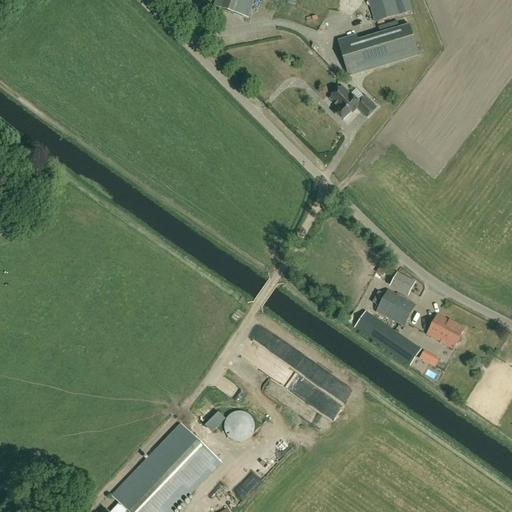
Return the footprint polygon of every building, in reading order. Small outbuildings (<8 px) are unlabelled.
[(248,18),(254,0),(215,0),(213,6),(248,18)] [(272,0),(270,6),(283,9),(285,0),(272,0)] [(409,0),(367,0),(374,23),(412,11),(409,0)] [(306,22),(311,10),(304,6),(298,19),(306,22)] [(348,77),(419,56),(409,24),(359,39),(357,34),(337,40),(348,77)] [(357,108),(367,118),(377,108),(365,96),(364,97),(356,89),(351,95),(350,94),(342,86),(329,99),(339,108),(334,112),(343,121),(351,112),(352,113),(357,108)] [(408,298),(417,282),(397,272),(388,288),(408,298)] [(376,312),(404,327),(416,305),(388,290),(376,312)] [(366,311),(356,327),(355,327),(355,328),(409,366),(410,365),(421,348),(366,311)] [(453,322),(452,323),(437,315),(427,335),(454,349),(465,328),(453,322)] [(231,382),(227,392),(243,399),(247,390),(231,382)] [(227,418),(225,422),(224,427),(225,432),(227,436),(231,440),(236,441),(241,442),(246,440),(250,438),(253,434),(254,429),(254,424),(252,419),(249,415),(245,413),(240,412),(235,412),(231,414),(227,418)] [(126,511),(127,511),(128,511),(173,511),(221,463),(181,425),(112,497),(119,503),(111,511),(108,511),(104,508),(100,511),(126,511)]
